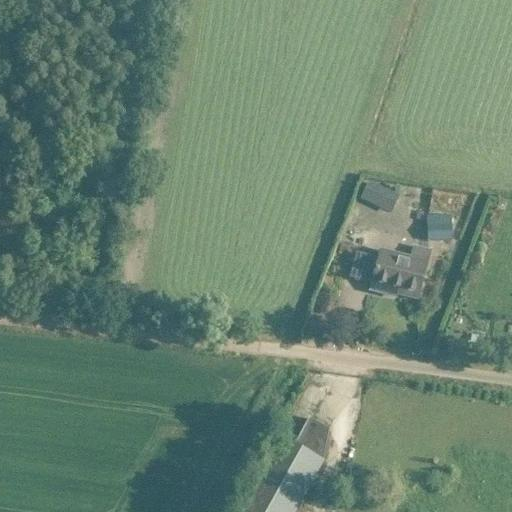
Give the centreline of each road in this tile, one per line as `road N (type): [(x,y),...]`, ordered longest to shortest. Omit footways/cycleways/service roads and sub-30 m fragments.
road 1 (track): [(203,511),(286,353),(0,317)]
road 2 (unclassified): [(511,383),(286,353)]
